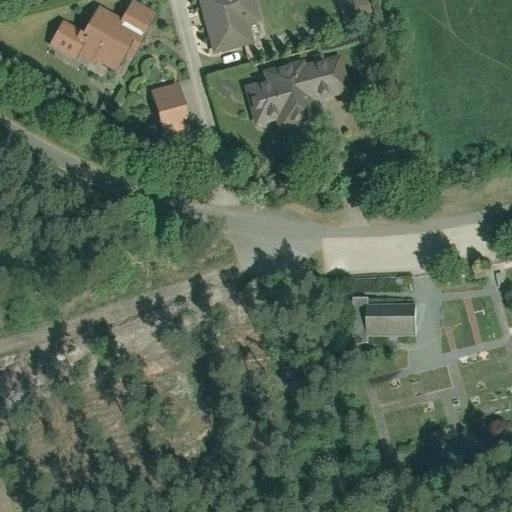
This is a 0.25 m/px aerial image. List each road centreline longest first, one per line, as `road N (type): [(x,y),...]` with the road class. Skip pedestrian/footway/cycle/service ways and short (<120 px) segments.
road 1 (residential): [(481,213),(295,235),(107,181),(0,121)]
road 2 (track): [(268,257),(236,274),(0,337)]
